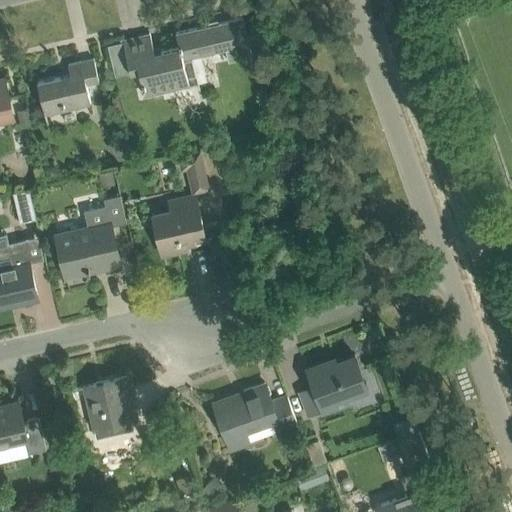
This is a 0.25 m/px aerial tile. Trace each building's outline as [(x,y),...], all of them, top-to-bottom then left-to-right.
[(150,31),(123,38),(123,41),(131,71),(131,72),(139,70),(145,94),(189,84),(183,58),(200,54),(225,48),(228,60),(252,55),(243,16),(177,31),(180,44),(162,48),(154,50),(153,46),(150,31)] [(71,74),(38,81),(45,112),(90,102),(85,80),(99,77),(94,57),(68,63),(71,74)] [(0,79),(0,119),(13,116),(5,78),(0,79)] [(124,140),(111,149),(121,162),(133,153),(124,140)] [(175,153),(178,168),(185,167),(190,191),(209,186),(200,147),(175,153)] [(11,191),(17,220),(32,216),(26,187),(11,191)] [(169,199),(171,208),(152,213),(162,253),(182,248),(181,243),(206,237),(196,192),(169,199)] [(88,224),(55,232),(66,276),(67,275),(121,263),(111,224),(126,220),(120,194),(104,198),(105,204),(84,209),(88,224)] [(0,305),(38,296),(29,257),(0,263),(0,305)] [(304,403),(308,413),(323,408),(323,409),(350,399),(348,395),(368,387),(355,353),(329,362),(328,358),(306,366),(318,397),(304,403)] [(71,388),(71,389),(84,385),(94,428),(137,418),(130,388),(122,390),(119,377),(71,388)] [(249,444),(244,431),(272,420),(277,433),(298,425),(287,394),(272,399),(265,381),(213,400),(231,450),(249,444)] [(0,442),(24,437),(27,452),(47,447),(39,415),(24,419),(19,400),(0,403),(0,442)] [(463,417),(468,428),(479,424),(474,413),(463,417)] [(400,435),(410,462),(429,455),(419,428),(400,435)] [(395,437),(377,444),(382,456),(400,450),(395,437)] [(324,463),(311,468),(316,481),(329,476),(324,463)] [(381,503),(384,511),(432,511),(424,487),(381,503)] [(228,499),(232,511),(255,511),(248,492),(228,499)]
